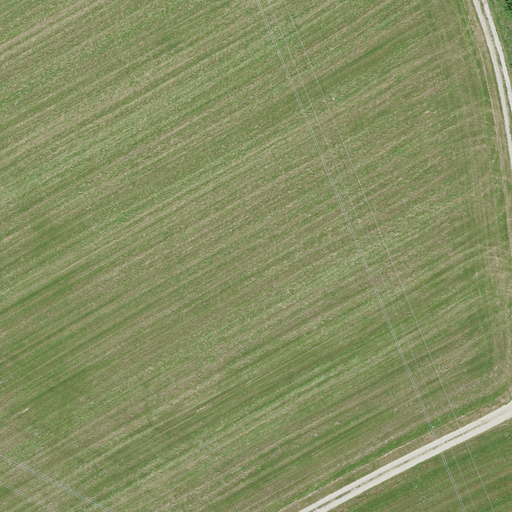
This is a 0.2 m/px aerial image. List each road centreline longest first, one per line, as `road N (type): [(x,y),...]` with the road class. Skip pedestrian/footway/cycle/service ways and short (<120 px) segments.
road 1 (track): [(511,407),(321,511)]
road 2 (track): [(511,125),(480,0)]
